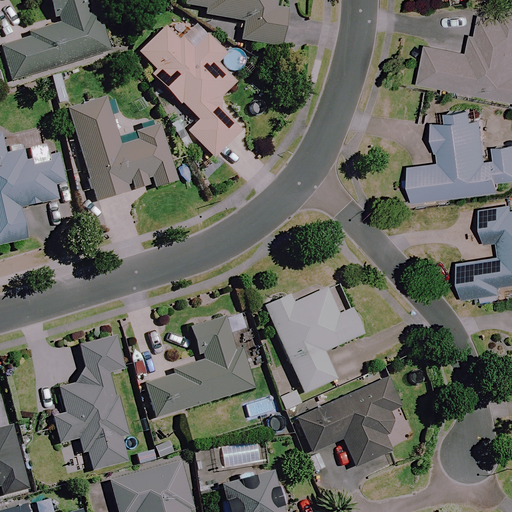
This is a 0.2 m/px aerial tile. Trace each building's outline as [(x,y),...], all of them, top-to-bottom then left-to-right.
[(44,0),(48,13),(54,11),(58,23),(51,25),(19,34),(21,38),(0,44),(0,58),(7,84),(106,56),(93,11),(88,12),(84,0),(44,0)] [(240,21),(238,44),(281,48),(284,9),(274,8),(274,1),(278,1),(278,0),(179,0),(179,6),(199,8),(199,17),(240,21)] [(511,16),(478,9),(473,34),(468,33),(464,54),(427,46),(419,83),(511,102),(511,16)] [(170,31),(167,35),(159,28),(134,55),(153,72),(147,78),(178,107),(194,121),(182,134),(210,159),(235,131),(214,112),(218,98),(227,89),(233,82),(215,66),(225,55),(190,24),(178,38),(170,31)] [(57,76),(46,79),(54,106),(66,102),(57,76)] [(91,204),(148,186),(150,192),(175,184),(174,178),(157,123),(132,131),(135,140),(116,147),(101,99),(62,111),(91,204)] [(478,105),(428,110),(433,162),(404,165),(407,203),(415,202),(498,194),(497,186),(511,184),(511,145),(490,147),(491,160),(483,161),(478,105)] [(41,142),(0,152),(0,151),(0,247),(22,242),(25,241),(18,211),(59,201),(55,185),(62,183),(55,153),(45,156),(41,142)] [(511,203),(477,209),(482,245),(495,244),(496,254),(452,260),(457,301),(491,297),(500,296),(499,288),(511,286),(511,203)] [(333,317),(322,291),(290,304),(287,297),(261,308),(298,395),(332,381),(320,352),(358,336),(347,311),(333,317)] [(229,353),(219,319),(184,329),(194,363),(169,371),(170,376),(140,386),(150,420),(248,390),(236,351),(229,353)] [(55,445),(73,440),(77,454),(82,453),(87,472),(124,463),(116,434),(122,433),(106,373),(124,368),(115,337),(74,348),(80,370),(72,372),(76,384),(52,390),(58,412),(47,415),(55,445)] [(288,419),(293,430),(304,456),(311,474),(322,469),(315,452),(337,442),(350,473),(388,457),(379,436),(390,422),(388,415),(395,412),(382,380),(298,415),(288,419)] [(298,405),(294,392),(275,398),(280,412),(298,405)] [(0,498),(23,492),(5,426),(0,427),(0,498)] [(105,482),(112,511),(197,511),(185,462),(105,482)] [(220,485),(213,487),(218,511),(278,511),(268,473),(220,485)]
